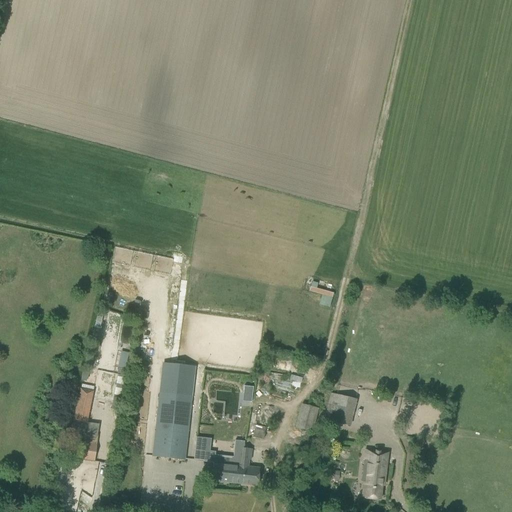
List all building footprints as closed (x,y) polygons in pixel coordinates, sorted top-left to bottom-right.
[(310,286),(308,291),(332,298),(333,293),(310,286)] [(115,366),(118,366),(117,373),(126,373),(127,352),(116,351),(115,366)] [(252,394),(253,387),(243,386),(243,393),(252,394)] [(80,389),(70,436),(78,438),(76,449),(75,459),(93,461),(94,451),(98,424),(87,422),(93,391),(92,391),(80,389)] [(325,419),(350,426),(356,400),(330,394),(325,419)] [(295,428),(312,432),(319,403),(309,401),(308,406),(301,405),(295,428)] [(183,460),(188,419),(157,415),(153,456),(183,460)] [(253,437),(263,439),(265,427),(255,425),(253,437)] [(196,437),(194,450),(209,451),(211,439),(196,437)] [(211,479),(211,481),(240,484),(242,467),(241,466),(243,449),(244,442),(234,440),(232,459),(236,459),(235,466),(213,463),(211,479)] [(242,467),(240,484),(257,486),(258,476),(259,468),(247,467),(248,460),(250,460),(251,449),(243,449),(241,466),(242,467)] [(362,482),(365,482),(363,498),(380,500),(381,485),(380,485),(381,480),(384,480),(386,464),(384,464),(386,452),(366,450),(362,482)]
